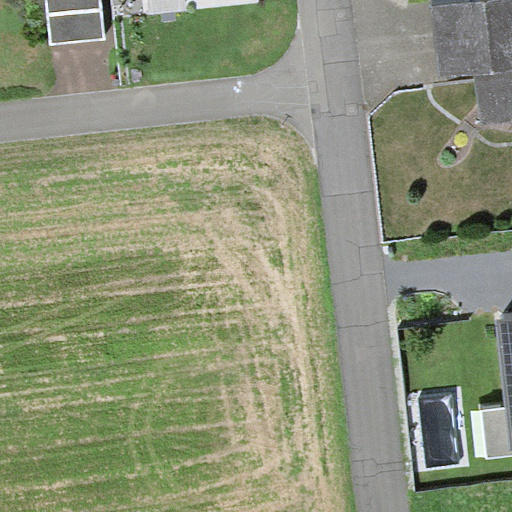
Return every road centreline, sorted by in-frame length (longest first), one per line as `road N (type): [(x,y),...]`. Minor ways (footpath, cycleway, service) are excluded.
road 1 (residential): [(383,511),(338,85)]
road 2 (residential): [(338,85),(0,120)]
